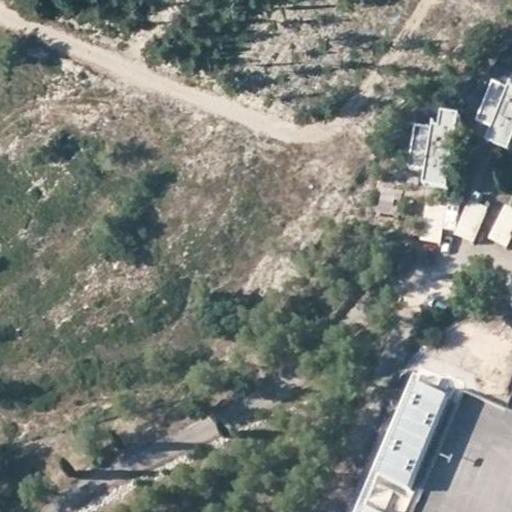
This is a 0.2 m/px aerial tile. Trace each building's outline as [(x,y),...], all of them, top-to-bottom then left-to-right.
[(511,89),(498,84),(481,124),(505,133),(500,144),(511,149),(511,148),(511,89)] [(423,129),(416,171),(441,175),(439,186),(451,188),(452,184),(457,185),(467,120),(450,117),(448,132),(423,129)] [(465,233),(480,240),(491,211),(476,205),(465,233)] [(430,240),(446,243),(451,212),(435,209),(430,240)] [(511,211),(499,237),(511,243),(511,211)] [(363,511),(394,511),(448,386),(421,375),(363,511)] [(511,511),(511,413),(461,395),(418,511),(511,511)]
